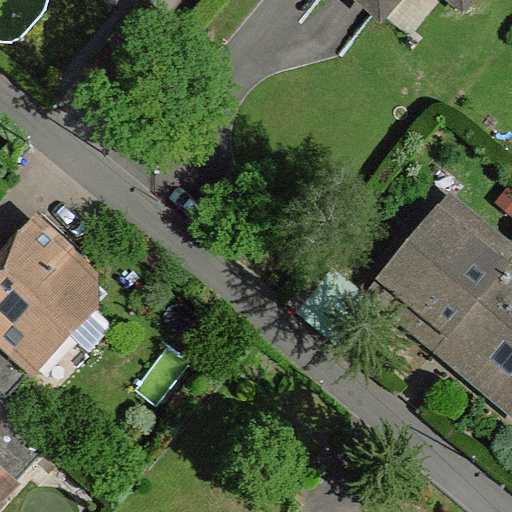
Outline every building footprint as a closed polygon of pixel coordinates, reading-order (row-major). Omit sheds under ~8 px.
[(365,0),(381,13),(391,0),(458,0),(465,6),(470,0),(365,0)] [(187,42),(145,7),(88,75),(132,110),(187,42)] [(468,153),(446,133),(418,166),(440,185),(468,153)] [(511,255),(452,206),(374,297),(436,348),(446,337),(491,374),(511,347),(511,255)] [(0,339),(35,372),(70,336),(95,310),(95,281),(77,264),(39,228),(0,269),(0,339)] [(109,325),(95,310),(70,336),(91,356),(111,334),(109,325)] [(0,393),(8,401),(35,372),(0,339),(0,393)] [(511,411),(511,347),(491,374),(481,385),(511,411)] [(0,393),(0,470),(12,458),(28,474),(54,447),(8,401),(0,393)] [(0,504),(14,490),(0,477),(0,504)]
